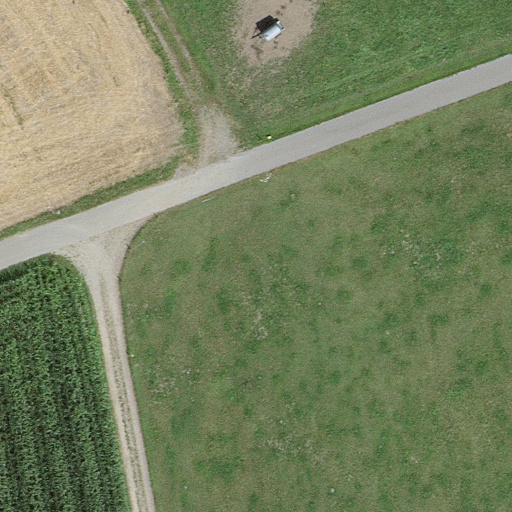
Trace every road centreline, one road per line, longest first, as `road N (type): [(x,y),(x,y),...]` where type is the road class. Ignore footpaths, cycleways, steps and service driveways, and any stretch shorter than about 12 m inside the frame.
road 1 (track): [(0,257),(511,67)]
road 2 (track): [(85,226),(135,511)]
road 3 (track): [(140,0),(224,174)]
